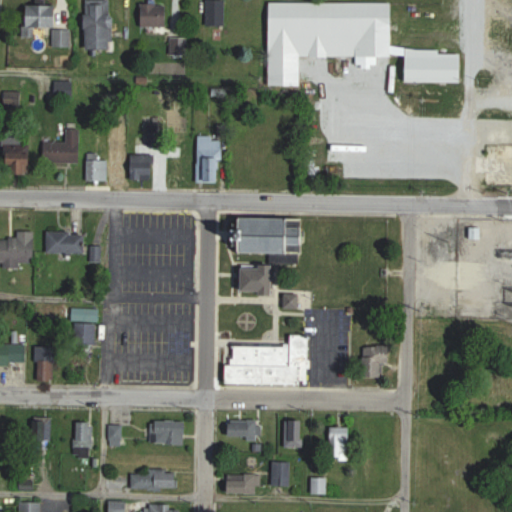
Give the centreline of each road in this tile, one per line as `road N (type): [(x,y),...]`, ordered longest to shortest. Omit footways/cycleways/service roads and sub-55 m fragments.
road 1 (residential): [(511,205),(0,195)]
road 2 (residential): [(405,397),(0,394)]
road 3 (residential): [(204,511),(209,198)]
road 4 (residential): [(407,511),(410,202)]
